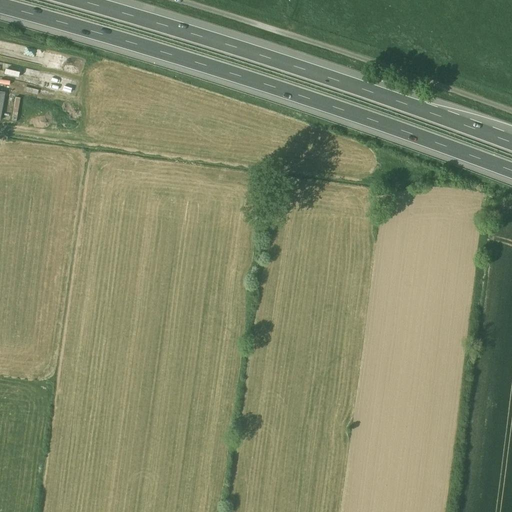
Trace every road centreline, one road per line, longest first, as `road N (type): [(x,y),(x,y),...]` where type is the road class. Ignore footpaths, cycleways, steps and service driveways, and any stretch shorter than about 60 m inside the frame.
road 1 (motorway): [(0,3),(324,101),(511,168)]
road 2 (motorway): [(511,142),(331,71),(90,0)]
road 3 (unclassified): [(187,0),(511,108)]
